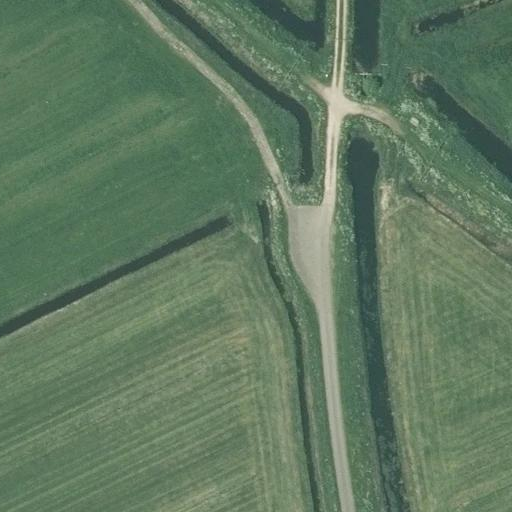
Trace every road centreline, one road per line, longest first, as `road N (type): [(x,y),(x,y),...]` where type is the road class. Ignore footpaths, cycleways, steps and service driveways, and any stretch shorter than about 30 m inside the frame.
road 1 (unclassified): [(348,511),(309,233)]
road 2 (track): [(309,233),(325,206),(336,105)]
